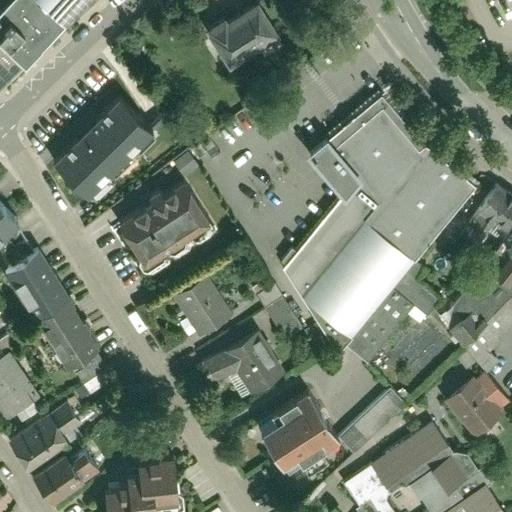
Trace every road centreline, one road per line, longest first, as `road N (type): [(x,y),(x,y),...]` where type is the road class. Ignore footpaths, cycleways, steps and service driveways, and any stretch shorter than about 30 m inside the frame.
road 1 (residential): [(0,133),(253,511)]
road 2 (tertiary): [(389,0),(456,95),(511,138)]
road 3 (residential): [(0,123),(130,0)]
